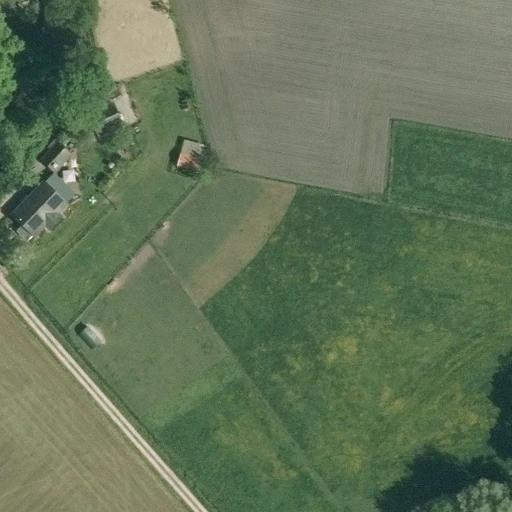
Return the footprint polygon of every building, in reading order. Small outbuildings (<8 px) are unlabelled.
[(98,132),(121,122),(112,103),(90,114),(98,132)] [(64,138),(68,141),(74,135),(71,132),(64,138)] [(71,155),(59,143),(42,161),(54,173),(71,155)] [(203,162),(182,156),(178,167),(200,173),(203,162)] [(44,183),(12,216),(23,226),(17,231),(27,241),(33,235),(35,237),(45,226),(49,230),(62,217),(58,213),(67,204),(44,183)]
